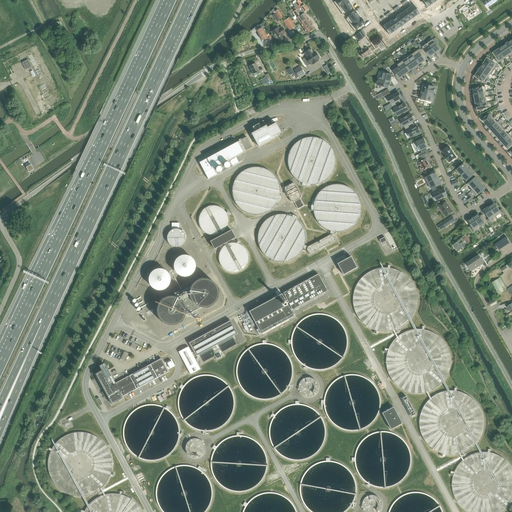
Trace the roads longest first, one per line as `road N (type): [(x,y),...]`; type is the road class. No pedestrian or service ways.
road 1 (unclassified): [(511,385),(414,212),(382,135),(320,35),(223,61),(162,102)]
road 2 (track): [(203,73),(158,133),(0,464)]
road 3 (motorway): [(169,0),(0,364)]
road 4 (motorway): [(38,324),(191,0)]
road 5 (unclassified): [(0,308),(19,263),(4,218),(162,102)]
road 6 (residential): [(511,183),(465,212),(409,98),(412,80),(434,63),(461,70)]
road 7 (tertiary): [(511,178),(463,114),(461,70)]
